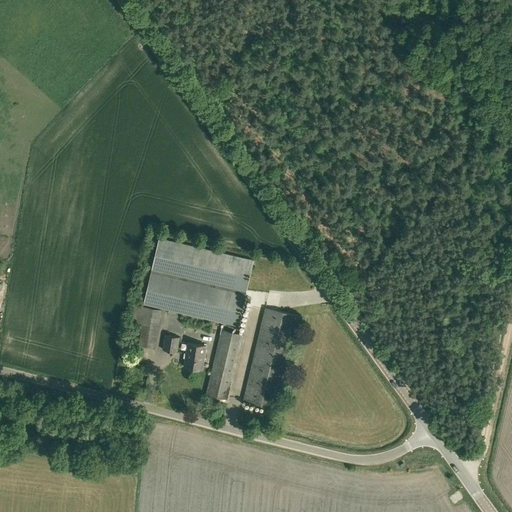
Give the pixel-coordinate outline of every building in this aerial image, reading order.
[(143,304),(239,326),(254,260),(159,237),(143,304)] [(139,344),(155,348),(160,318),(162,310),(133,304),(130,321),(142,323),(139,344)] [(243,401),(278,409),(302,316),(265,307),(243,401)] [(206,394),(229,399),(244,334),(221,329),(206,394)] [(162,349),(178,352),(180,337),(165,334),(162,349)] [(184,367),(203,370),(206,345),(187,342),(184,367)]
